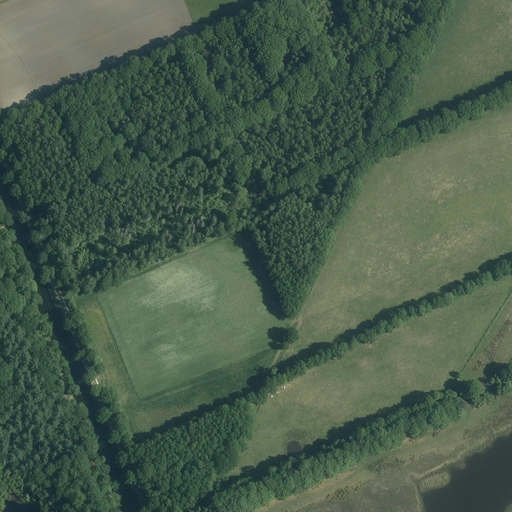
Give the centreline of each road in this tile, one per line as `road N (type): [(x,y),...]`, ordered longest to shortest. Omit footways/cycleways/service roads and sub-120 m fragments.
road 1 (track): [(369,153),(206,508)]
road 2 (track): [(147,511),(28,218)]
